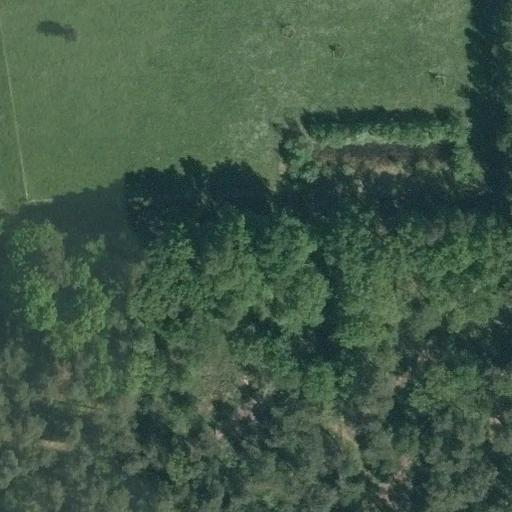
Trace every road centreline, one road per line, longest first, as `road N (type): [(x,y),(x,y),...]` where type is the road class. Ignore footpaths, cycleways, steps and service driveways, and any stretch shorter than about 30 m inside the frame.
road 1 (track): [(0,434),(141,464),(197,450),(247,407),(354,420),(403,382),(454,308),(511,266)]
road 2 (track): [(416,511),(472,484),(511,362)]
